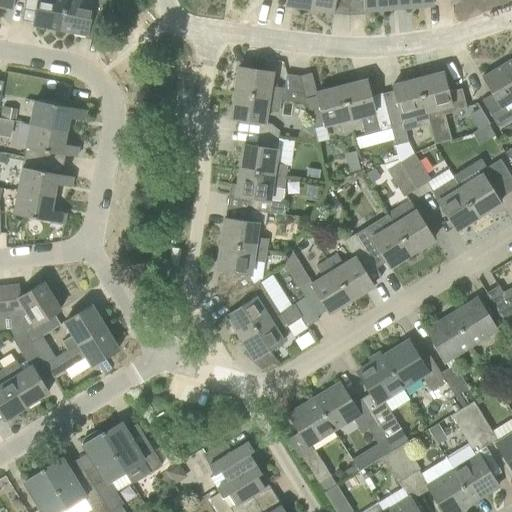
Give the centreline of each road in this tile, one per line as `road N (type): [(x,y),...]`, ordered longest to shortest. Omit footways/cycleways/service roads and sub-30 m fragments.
road 1 (residential): [(227,372),(189,284),(213,33)]
road 2 (residential): [(213,33),(455,46),(511,22)]
road 3 (residential): [(511,237),(261,384)]
road 4 (residential): [(87,248),(112,165),(109,87),(66,62),(0,49)]
road 5 (residential): [(159,363),(0,455)]
road 6 (residential): [(321,511),(261,415),(261,384)]
road 7 (residential): [(159,363),(87,248)]
